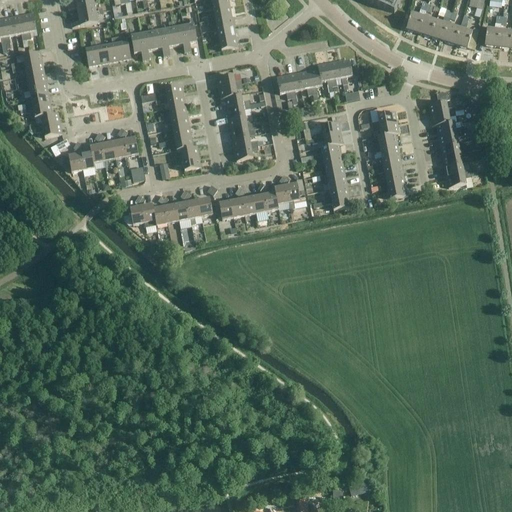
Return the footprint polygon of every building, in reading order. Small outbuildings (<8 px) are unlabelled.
[(75,0),(76,5),(68,6),(68,9),(94,5),(93,0),(75,0)] [(121,7),(125,6),(126,9),(124,0),(113,0),(113,1),(120,0),(121,7)] [(212,5),(213,11),(229,8),(227,0),(213,0),(204,2),(205,6),(212,5)] [(363,0),(393,14),(399,1),(398,0),(363,0)] [(424,19),(425,13),(428,6),(423,4),(420,11),(418,17),(411,15),(406,31),(418,35),(424,19)] [(98,11),(95,11),(94,5),(68,9),(69,13),(77,11),(78,18),(103,14),(102,10),(98,11)] [(207,19),(208,23),(231,19),(229,8),(213,11),(214,17),(207,19)] [(457,15),(452,13),(449,21),(455,23),(457,15)] [(99,18),(99,17),(103,16),(103,14),(78,18),(79,25),(71,26),(72,31),(98,26),(96,18),(99,18)] [(33,16),(22,18),(28,48),(30,48),(29,42),(31,42),(30,35),(36,34),(33,16)] [(464,17),(460,30),(459,30),(454,47),(467,50),(472,34),(466,32),(469,19),(464,17)] [(21,37),(23,44),(24,49),(28,48),(22,18),(11,20),(15,38),(21,37)] [(216,26),(217,32),(233,29),(231,19),(208,23),(209,27),(216,26)] [(418,35),(430,39),(435,23),(424,19),(418,35)] [(7,51),(11,50),(10,46),(9,39),(15,38),(11,20),(1,22),(7,51)] [(189,25),(190,28),(183,29),(188,55),(191,54),(190,46),(197,45),(194,27),(193,27),(193,24),(192,20),(189,20),(190,25),(189,25)] [(175,27),(174,23),(171,24),(176,49),(183,47),(185,55),(188,55),(183,29),(176,30),(175,27)] [(441,25),(435,23),(430,39),(442,43),(447,26),(441,25)] [(168,29),(169,32),(162,33),(167,59),(170,58),(169,50),(176,49),(171,24),(168,25),(169,29),(168,29)] [(442,43),(454,47),(459,30),(448,27),(447,26),(442,43)] [(487,31),(484,48),(497,49),(499,32),(501,32),(501,27),(500,27),(495,26),(494,32),(487,31)] [(155,31),(154,31),(153,27),(150,28),(155,53),(162,51),(164,59),(167,59),(162,33),(155,34),(155,31)] [(147,33),(148,36),(141,37),(146,63),(149,62),(148,54),(155,53),(150,28),(147,28),(148,33),(147,33)] [(212,40),(212,43),(235,39),(233,29),(217,32),(218,38),(212,40)] [(129,32),(130,36),(134,57),(141,55),(143,63),(146,63),(141,37),(134,38),(134,35),(133,35),(132,31),(129,32)] [(499,32),(497,49),(498,49),(510,51),(511,34),(501,32),(499,32)] [(114,34),(114,33),(115,40),(120,63),(131,61),(127,45),(121,46),(119,33),(114,34)] [(238,50),(235,39),(212,43),(213,48),(220,47),(222,53),(238,50)] [(113,47),(106,49),(109,65),(120,63),(115,40),(111,41),(113,47)] [(99,43),(95,44),(99,67),(109,65),(106,49),(101,50),(99,43)] [(88,69),(99,67),(95,44),(90,45),(92,51),(85,52),(88,69)] [(11,66),(12,71),(42,66),(40,54),(22,58),(23,65),(16,66),(16,65),(11,66)] [(349,62),(339,64),(342,80),(341,80),(344,91),(348,91),(346,80),(352,78),(349,62)] [(339,64),(328,66),(333,93),(338,92),(337,88),(336,82),(341,80),(342,80),(339,64)] [(12,75),(18,74),(25,73),(26,79),(44,76),(42,66),(12,71),(12,75)] [(333,94),(333,93),(328,66),(318,68),(318,72),(321,84),(327,83),(328,90),(329,95),(333,94)] [(313,97),(312,97),(314,103),(318,102),(315,90),(322,88),(321,84),(318,72),(308,74),(313,97)] [(308,74),(298,76),(301,92),(307,91),(308,98),(312,97),(313,97),(308,74)] [(18,91),(21,90),(22,90),(46,86),(44,76),(26,79),(27,85),(21,86),(17,86),(18,91)] [(298,76),(287,78),(292,101),(296,100),(295,93),(301,92),(298,76)] [(217,80),(219,91),(242,86),(241,82),(234,83),(233,77),(217,80)] [(287,102),(292,101),(287,78),(277,80),(280,96),(286,95),(287,102)] [(29,94),(30,100),(48,97),(46,86),(22,90),(22,95),(29,94)] [(219,91),(221,101),(237,98),(236,92),(243,91),(242,86),(219,91)] [(159,97),(160,102),(183,98),(181,87),(165,90),(158,91),(159,95),(159,97)] [(448,94),(436,96),(437,104),(449,102),(448,94)] [(141,98),(142,105),(155,103),(160,102),(159,97),(159,95),(141,98)] [(25,107),(26,111),(50,107),(48,97),(30,100),(32,106),(25,107)] [(225,101),(227,111),(250,106),(249,102),(242,104),(241,97),(237,98),(221,101),(221,102),(225,101)] [(167,105),(169,111),(185,108),(183,98),(160,102),(161,106),(167,105)] [(463,107),(460,108),(447,110),(446,104),(428,108),(430,119),(455,114),(455,113),(460,112),(464,111),(463,107)] [(227,111),(229,121),(245,118),(244,112),(250,111),(250,106),(227,111)] [(34,120),(40,119),(52,117),(50,107),(26,111),(27,115),(33,114),(34,120)] [(159,124),(164,123),(187,118),(185,108),(169,111),(170,117),(163,118),(158,119),(159,124)] [(363,132),(373,130),(397,125),(395,114),(377,118),(378,124),(362,127),(363,132)] [(436,128),(454,125),(454,124),(450,125),(449,119),(456,118),(455,114),(430,119),(432,129),(436,128)] [(32,127),(33,131),(60,126),(58,115),(52,117),(40,119),(41,125),(35,126),(32,127)] [(171,126),(172,132),(189,129),(187,118),(164,123),(165,127),(171,126)] [(229,121),(231,131),(253,127),(253,123),(246,124),(245,118),(229,121)] [(315,136),(316,140),(340,135),(338,125),(321,128),(322,134),(315,136)] [(377,138),(378,139),(399,135),(397,125),(373,130),(373,134),(380,132),(381,138),(377,138)] [(462,129),(455,130),(454,125),(436,128),(438,138),(463,134),(467,133),(466,128),(462,129)] [(37,135),(43,133),(45,140),(62,136),(60,126),(33,131),(32,132),(32,136),(37,135)] [(231,131),(233,142),(249,139),(248,133),(254,132),(253,127),(231,131)] [(167,139),(168,144),(191,139),(189,129),(172,132),(174,138),(167,139)] [(438,138),(440,149),(458,145),(457,139),(464,138),(463,134),(438,138)] [(321,150),(342,146),(340,135),(316,140),(317,144),(324,143),(325,149),(321,150)] [(372,146),(373,151),(397,146),(395,136),(399,135),(378,139),(379,145),(372,146)] [(175,147),(176,153),(197,149),(193,149),(191,139),(168,144),(169,148),(175,147)] [(233,142),(235,152),(257,148),(257,144),(250,145),(249,139),(233,142)] [(135,140),(123,142),(127,158),(138,156),(135,140)] [(123,142),(112,144),(115,161),(127,158),(123,142)] [(112,144),(101,147),(104,163),(115,161),(112,144)] [(440,149),(442,159),(467,154),(466,150),(459,151),(458,145),(440,149)] [(310,158),(311,163),(340,157),(339,147),(342,146),(321,150),(322,156),(315,157),(310,158)] [(380,154),(382,160),(399,157),(397,146),(373,151),(374,155),(380,154)] [(89,149),(90,154),(91,154),(93,165),(104,163),(101,147),(89,149)] [(263,147),(257,148),(235,152),(237,163),(253,160),(252,154),(258,153),(264,152),(263,147)] [(61,156),(56,148),(51,150),(56,159),(61,156)] [(174,159),(175,164),(199,159),(197,149),(176,153),(177,153),(180,152),(181,158),(174,159)] [(90,154),(79,156),(83,172),(94,170),(93,165),(91,154),(90,154)] [(442,159),(444,169),(462,166),(461,160),(468,158),(467,155),(467,154),(442,159)] [(79,156),(68,158),(71,175),(83,172),(79,156)] [(311,163),(316,162),(317,166),(324,165),(325,171),(342,167),(340,157),(311,163)] [(383,166),(376,167),(367,169),(368,173),(373,172),(401,167),(399,157),(382,160),(383,166)] [(201,170),(199,159),(175,164),(176,168),(183,167),(184,173),(201,170)] [(161,178),(162,182),(170,181),(167,165),(160,167),(159,167),(161,178)] [(446,180),(471,175),(476,174),(476,170),(463,172),(462,166),(444,169),(446,180)] [(319,178),(320,182),(344,178),(342,167),(325,171),(326,177),(319,178)] [(384,175),(385,181),(403,177),(401,167),(373,172),(374,177),(378,176),(378,177),(384,175)] [(471,175),(446,180),(449,190),(466,187),(465,181),(472,179),(476,178),(475,175),(471,176),(471,175)] [(380,188),(381,192),(405,188),(405,187),(405,183),(403,177),(385,181),(386,187),(380,188)] [(320,182),(320,183),(314,184),(316,188),(328,186),(329,191),(346,188),(344,178),(320,182)] [(300,202),(297,186),(285,188),(288,205),(289,204),(290,211),(295,210),(306,208),(305,201),(300,202)] [(289,204),(288,205),(285,188),(274,190),(275,195),(277,205),(277,207),(278,211),(278,213),(290,211),(289,204)] [(330,198),(323,199),(324,203),(348,198),(346,188),(329,191),(330,198)] [(382,197),(388,195),(389,202),(407,198),(405,188),(381,192),(375,193),(377,193),(378,198),(382,197)] [(275,195),(264,197),(267,214),(278,211),(277,207),(277,205),(275,195)] [(264,197),(253,199),(256,216),(267,214),(264,197)] [(325,208),(332,206),(333,213),(351,209),(348,198),(324,203),(324,204),(321,204),(314,205),(315,210),(325,208)] [(253,199),(241,202),(244,218),(256,216),(253,199)] [(209,200),(198,203),(201,219),(212,217),(209,200)] [(241,202),(230,204),(233,220),(244,218),(241,202)] [(190,221),(191,221),(192,227),(196,226),(195,220),(201,219),(198,203),(187,205),(190,221)] [(222,222),(233,220),(230,204),(219,206),(222,222)] [(187,205),(175,207),(178,223),(190,221),(187,205)] [(153,206),(141,208),(144,225),(145,225),(145,230),(156,227),(155,223),(153,211),(154,211),(153,206)] [(175,207),(164,209),(167,225),(178,223),(175,207)] [(141,208),(129,210),(133,227),(144,225),(141,208)] [(164,209),(154,211),(153,211),(155,223),(156,227),(167,225),(164,209)] [(363,497),(379,497),(379,481),(363,481),(363,497)]
